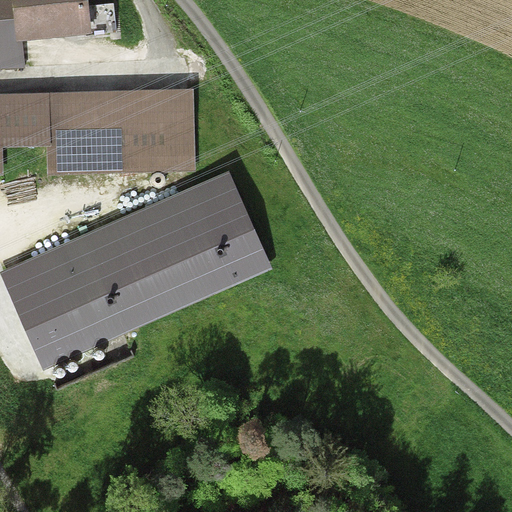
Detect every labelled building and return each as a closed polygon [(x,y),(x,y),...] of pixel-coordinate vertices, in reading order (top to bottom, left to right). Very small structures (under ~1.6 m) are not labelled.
[(0,0),(0,69),(25,67),(22,42),(15,43),(10,0),(0,0)] [(88,0),(10,0),(15,43),(22,42),(92,34),(88,0)] [(194,90),(50,93),(51,146),(48,146),(48,175),(196,172),(194,90)] [(50,93),(0,94),(0,175),(4,175),(3,147),(48,146),(51,146),(50,93)] [(229,171),(0,272),(43,370),(272,269),(229,171)]
